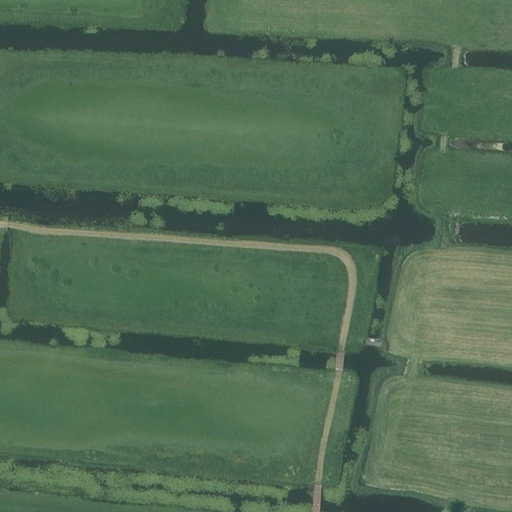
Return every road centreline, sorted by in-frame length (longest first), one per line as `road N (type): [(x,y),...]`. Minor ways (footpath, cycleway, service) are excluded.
road 1 (track): [(0,223),(345,255),(353,282),(342,340)]
road 2 (track): [(414,345),(411,379),(461,497),(511,500)]
road 3 (track): [(341,350),(316,511)]
